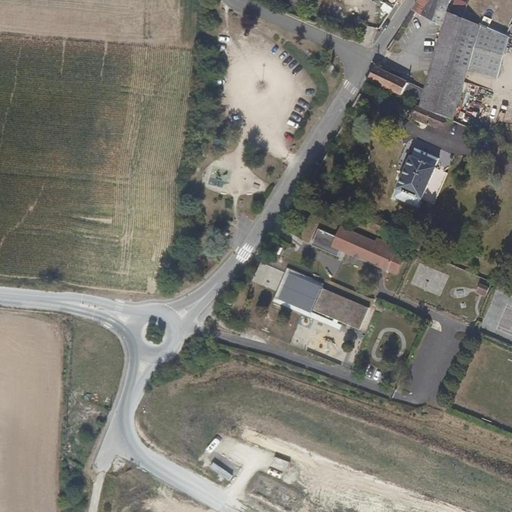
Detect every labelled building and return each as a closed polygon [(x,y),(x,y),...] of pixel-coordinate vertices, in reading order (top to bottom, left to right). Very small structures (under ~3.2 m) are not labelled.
[(442,26),(447,11),(426,0),(418,0),(412,12),(442,26)] [(426,0),(447,11),(449,0),(426,0)] [(509,37),(481,25),(447,11),(442,26),(430,70),(425,88),(420,104),(419,108),(458,126),(473,72),(497,78),(509,37)] [(375,69),(368,82),(403,97),(408,81),(375,69)] [(408,81),(403,97),(420,104),(425,88),(408,81)] [(458,126),(419,108),(416,119),(458,136),(461,128),(458,126)] [(504,142),(500,140),(492,136),(489,143),(502,148),(504,142)] [(419,207),(440,161),(418,150),(396,196),(419,207)] [(402,237),(408,224),(380,211),(378,216),(373,214),(369,222),(402,237)] [(398,252),(340,226),(335,236),(331,246),(339,250),(389,272),(398,252)] [(331,246),(335,236),(318,229),(311,244),(337,255),(339,250),(331,246)] [(430,250),(435,239),(419,231),(414,243),(430,250)] [(397,275),(406,256),(398,252),(389,272),(397,275)] [(317,285),(268,263),(264,261),(250,288),(305,312),(317,285)] [(175,283),(163,281),(161,295),(174,296),(175,283)] [(488,287),(480,284),(476,292),(484,295),(488,287)] [(371,308),(321,285),(315,297),(320,299),(315,310),(361,330),(371,308)]
